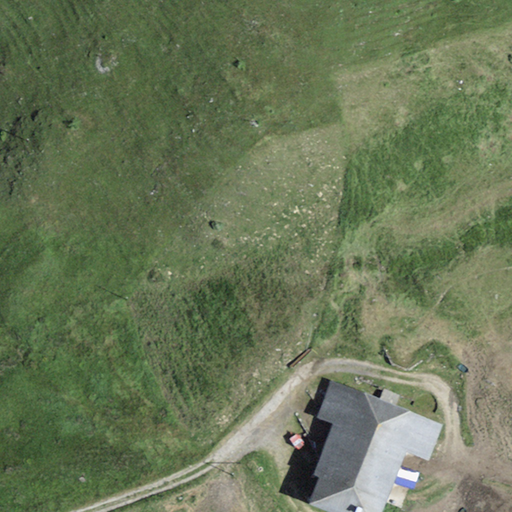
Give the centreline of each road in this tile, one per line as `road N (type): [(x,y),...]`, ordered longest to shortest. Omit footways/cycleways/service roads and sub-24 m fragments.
road 1 (track): [(84,511),(209,464),(311,369)]
road 2 (track): [(311,369),(349,366),(431,383),(446,396),(456,447)]
